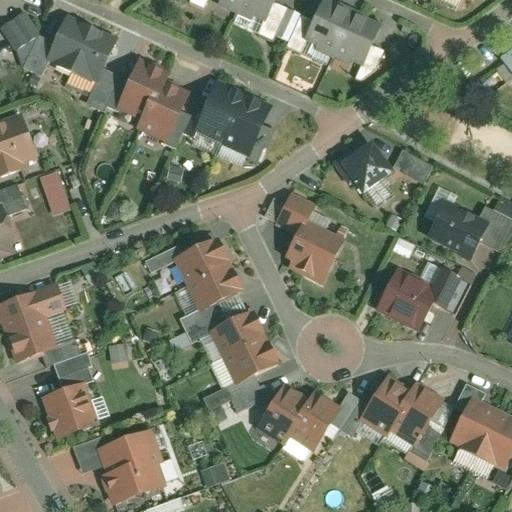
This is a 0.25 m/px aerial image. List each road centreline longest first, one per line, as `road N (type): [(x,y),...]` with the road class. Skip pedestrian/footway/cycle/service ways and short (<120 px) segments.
road 1 (residential): [(236,204),(292,315),(331,348),(358,362),(406,353),(450,357),(511,382)]
road 2 (residential): [(347,123),(75,0)]
road 3 (residential): [(0,284),(236,204)]
road 4 (residential): [(347,123),(471,38)]
road 5 (residential): [(236,204),(347,123)]
